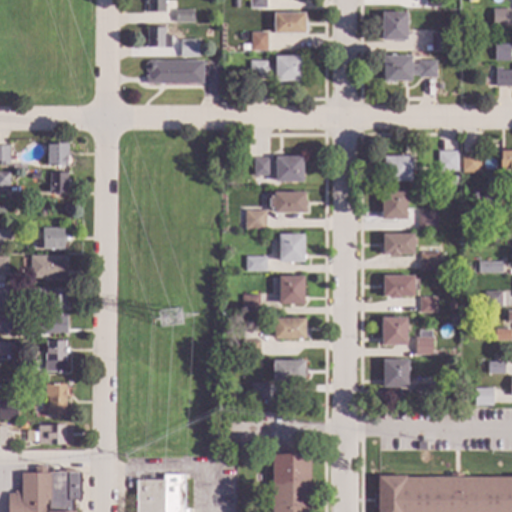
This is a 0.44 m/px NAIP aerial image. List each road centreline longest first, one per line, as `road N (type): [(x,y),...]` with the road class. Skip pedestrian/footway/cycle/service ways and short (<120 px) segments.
road 1 (residential): [(108,0),(106,511)]
road 2 (residential): [(345,0),(346,511)]
road 3 (residential): [(511,120),(0,120)]
